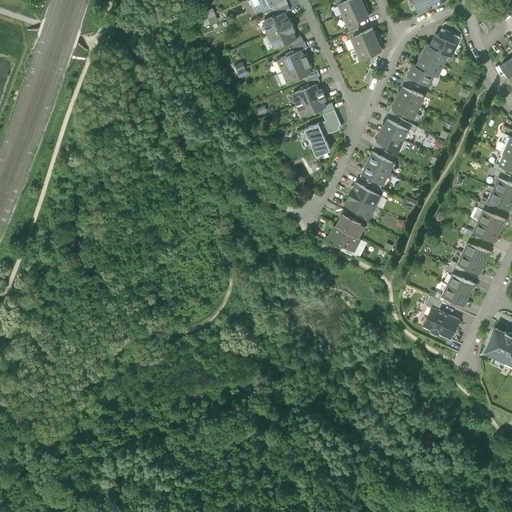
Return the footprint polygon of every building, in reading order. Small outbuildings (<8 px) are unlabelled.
[(251,0),(257,12),(273,5),(281,2),(280,0),(251,0)] [(284,0),(281,2),(273,5),(275,11),(288,5),(285,0),(284,0)] [(348,0),(347,0),(337,5),(342,16),(366,5),(363,0),(348,0)] [(413,0),(417,7),(420,8),(426,6),(428,7),(429,4),(438,0),(413,0)] [(366,5),(342,16),(347,26),(357,22),(369,16),(367,12),(369,12),(366,5)] [(287,6),(275,11),(277,16),(277,17),(285,13),(290,11),(287,6)] [(420,8),(415,10),(418,16),(428,11),(426,6),(420,8)] [(211,7),(203,11),(209,23),(217,20),(211,7)] [(509,16),(502,7),(497,11),(505,20),(509,16)] [(505,20),(497,11),(493,15),(500,24),(505,20)] [(277,16),(272,18),(272,19),(262,23),(268,36),(292,26),(290,20),(287,19),(285,13),(277,17),(277,16)] [(500,24),(493,15),(488,18),(495,28),(500,24)] [(488,18),(483,22),(491,31),(495,28),(488,18)] [(347,26),(346,27),(348,32),(358,28),(359,27),(357,22),(347,26)] [(491,31),(483,22),(479,26),(486,35),(491,31)] [(292,26),(268,36),(274,50),(284,45),(285,46),(289,44),(289,43),(296,40),(294,34),(294,31),(295,31),(292,26)] [(348,32),(347,33),(349,39),(350,38),(360,34),(358,28),(348,32)] [(360,34),(350,38),(355,49),(379,38),(376,31),(374,32),(372,28),(360,34)] [(455,35),(442,29),(438,36),(452,42),(455,35)] [(438,36),(435,35),(432,43),(431,42),(429,45),(448,54),(447,54),(451,55),(456,44),(452,42),(438,36)] [(296,40),(289,43),(289,44),(291,49),(292,48),(304,43),(302,37),(296,40)] [(379,38),(355,49),(360,60),(382,50),(380,46),(382,45),(379,38)] [(304,43),(292,48),(294,52),(294,54),(301,51),(307,48),(305,43),(304,43)] [(448,54),(429,45),(427,43),(423,52),(422,51),(421,54),(442,64),(447,54),(448,54)] [(294,54),(294,52),(285,56),(286,57),(277,62),(282,73),(309,61),(306,55),(304,57),(301,51),(294,54)] [(442,64),(421,54),(419,57),(420,57),(417,65),(416,65),(434,74),(437,75),(442,64)] [(511,62),(510,60),(504,64),(500,66),(510,78),(511,80),(511,62)] [(309,61),(282,73),(287,84),(296,80),(297,82),(305,78),(304,76),(311,73),(309,68),(311,66),(309,61)] [(434,74),(416,65),(417,65),(412,63),(411,66),(412,66),(408,75),(418,79),(429,84),(434,74)] [(238,76),(246,73),(243,64),(235,68),(238,76)] [(375,70),(370,68),(364,80),(369,83),(375,70)] [(311,73),(304,76),(305,78),(307,82),(318,77),(319,76),(317,71),(311,73)] [(408,75),(407,74),(404,80),(414,84),(415,85),(418,79),(408,75)] [(318,77),(307,82),(308,86),(309,87),(316,84),(320,82),(318,77)] [(414,84),(404,80),(402,85),(403,85),(412,90),(414,84)] [(308,86),(300,89),(301,91),(292,95),(297,107),(324,95),(321,89),(319,90),(316,84),(309,87),(308,86)] [(412,90),(403,85),(399,93),(398,93),(397,96),(418,106),(423,95),(412,90)] [(324,95),(297,107),(302,118),(311,114),(312,115),(320,112),(319,110),(326,107),(323,101),(326,100),(324,95)] [(418,106),(397,96),(395,99),(396,99),(392,107),(401,111),(413,117),(418,106)] [(392,107),(391,107),(389,112),(399,117),(401,111),(392,107)] [(334,110),(322,115),(325,121),(319,124),(318,124),(304,130),(316,157),(330,150),(324,136),(330,133),(331,134),(340,129),(339,127),(341,126),(334,110)] [(399,123),(387,118),(384,126),(383,125),(381,128),(403,139),(408,128),(399,123)] [(418,126),(401,118),(399,123),(408,128),(415,131),(418,126)] [(511,128),(503,125),(501,130),(507,133),(511,135),(511,128)] [(403,139),(381,128),(380,131),(381,132),(377,140),(386,144),(398,149),(403,139)] [(511,135),(507,133),(503,141),(507,143),(503,151),(504,152),(511,155),(511,135)] [(377,140),(376,139),(374,145),(383,149),(386,144),(377,140)] [(396,155),(386,150),(383,156),(393,160),(396,155)] [(383,156),(372,151),(369,158),(367,158),(366,161),(391,173),(392,170),(396,168),(394,165),(396,162),(393,160),(383,156)] [(511,155),(504,152),(499,162),(507,166),(511,168),(511,155)] [(391,173),(366,161),(364,164),(366,165),(362,172),(373,178),(383,182),(385,183),(387,181),(391,179),(389,176),(391,173)] [(499,162),(495,161),(493,166),(495,167),(504,172),(507,166),(499,162)] [(504,172),(495,167),(493,173),(498,175),(508,180),(511,175),(504,172)] [(511,181),(508,180),(498,175),(493,186),(511,195),(511,181)] [(383,182),(373,178),(370,183),(380,188),(383,182)] [(370,183),(367,182),(365,187),(380,194),(381,194),(383,189),(380,188),(370,183)] [(365,187),(356,183),(353,188),(354,188),(351,194),(375,205),(380,194),(365,187)] [(511,202),(511,195),(493,186),(488,197),(498,202),(511,208),(511,207),(511,203),(511,204),(511,202)] [(406,192),(401,202),(411,207),(416,197),(406,192)] [(375,205),(351,194),(349,199),(348,199),(345,204),(354,208),(370,216),(375,205)] [(488,197),(483,195),(480,200),(495,207),(498,202),(488,197)] [(495,207),(480,200),(478,205),(483,208),(493,213),(495,207)] [(370,216),(354,208),(352,214),(368,222),(371,216),(370,216)] [(493,213),(483,208),(478,219),(499,229),(503,222),(505,223),(506,219),(493,213)] [(349,219),(342,216),(336,228),(336,229),(358,239),(358,238),(361,231),(359,229),(361,225),(355,222),(356,220),(350,218),(349,219)] [(499,229),(478,219),(473,230),(483,234),(496,241),(498,237),(496,236),(499,229)] [(358,239),(336,229),(336,228),(334,227),(328,240),(343,247),(354,252),(360,239),(358,238),(358,239)] [(473,230),(467,227),(465,233),(480,240),(483,234),(473,230)] [(465,233),(462,238),(468,241),(478,245),(480,240),(465,233)] [(478,245),(468,241),(462,251),(484,262),(487,255),(489,256),(491,252),(478,245)] [(354,252),(343,247),(340,253),(351,257),(354,252)] [(484,262),(462,251),(457,262),(467,267),(481,273),(483,270),(481,269),(484,262)] [(457,262),(452,260),(449,265),(465,272),(467,267),(457,262)] [(449,265),(448,265),(446,270),(452,273),(462,278),(465,272),(449,265)] [(462,278),(452,273),(447,284),(469,294),(472,287),(474,288),(476,284),(462,278)] [(469,294),(447,284),(442,295),(452,300),(465,306),(467,302),(466,301),(469,294)] [(442,295),(437,292),(434,298),(442,302),(449,305),(452,300),(442,295)] [(434,298),(430,296),(425,305),(432,309),(432,308),(438,311),(442,302),(434,298)] [(438,311),(432,308),(432,309),(428,317),(425,318),(424,322),(424,325),(424,326),(432,330),(431,332),(438,335),(439,333),(450,339),(459,320),(438,311)] [(504,333),(496,329),(485,351),(499,358),(500,355),(506,358),(505,361),(511,364),(511,336),(505,333),(506,332),(505,332),(504,333)]
